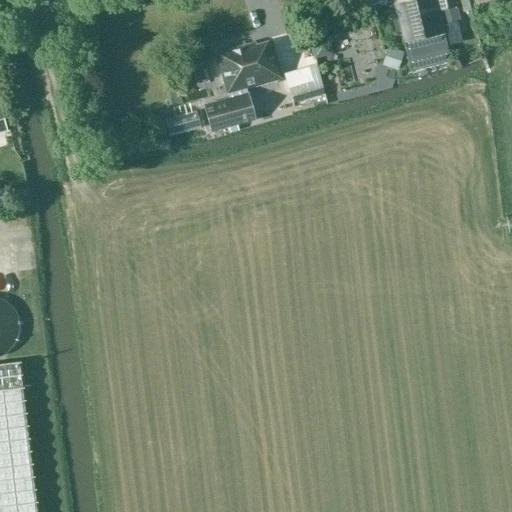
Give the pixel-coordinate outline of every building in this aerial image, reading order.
[(367,0),(370,10),(394,4),(403,44),(410,72),(451,62),(444,32),(435,0),(367,0)] [(452,0),(435,0),(444,32),(460,28),(452,0)] [(245,88),(281,78),(270,41),(256,46),(255,43),(242,46),(241,44),(233,46),(233,49),(216,53),(228,96),(203,104),(212,131),(228,127),(230,134),(239,132),(237,126),(257,119),(248,91),(247,92),(245,88)] [(391,49),(385,66),(397,70),(399,64),(403,55),(403,53),(391,49)] [(307,66),(284,73),(290,94),(324,84),(318,66),(308,69),(307,66)] [(26,319),(25,313),(24,307),(21,301),(17,296),(12,292),(7,289),(0,287),(0,349),(7,348),(12,345),(17,341),(20,336),(23,331),(25,325),(26,319)] [(0,511),(36,511),(19,364),(0,365),(0,511)]
